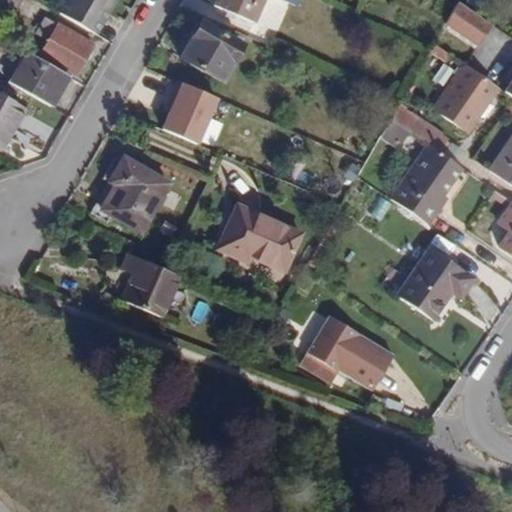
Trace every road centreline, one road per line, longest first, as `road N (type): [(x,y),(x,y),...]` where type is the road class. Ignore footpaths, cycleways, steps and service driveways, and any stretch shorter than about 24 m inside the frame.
road 1 (residential): [(160,0),(61,170),(2,227)]
road 2 (residential): [(511,455),(486,438),(473,408),(511,340)]
